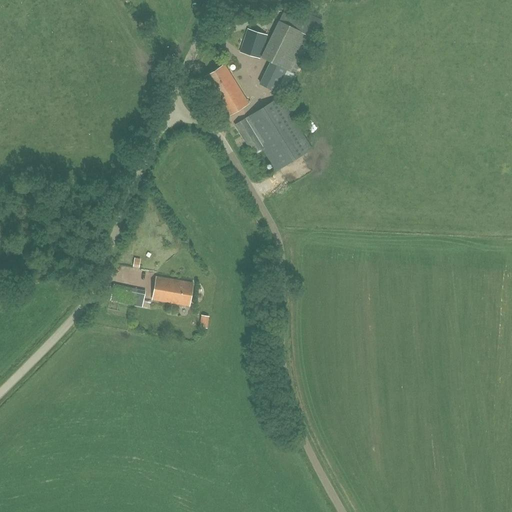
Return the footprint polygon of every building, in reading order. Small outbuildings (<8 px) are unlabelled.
[(284,11),(279,23),(261,58),(270,63),(260,85),(275,92),(277,88),(286,92),(317,27),(284,11)] [(260,59),(267,37),(247,31),(240,52),(260,59)] [(228,117),(248,104),(224,65),(204,78),(228,117)] [(280,98),(235,126),(253,154),(262,149),(276,172),(312,149),(280,98)] [(135,268),(142,269),(143,259),(136,258),(135,268)] [(189,307),(193,284),(157,277),(153,300),(189,307)] [(114,285),(112,297),(111,300),(134,305),(138,290),(114,285)]
